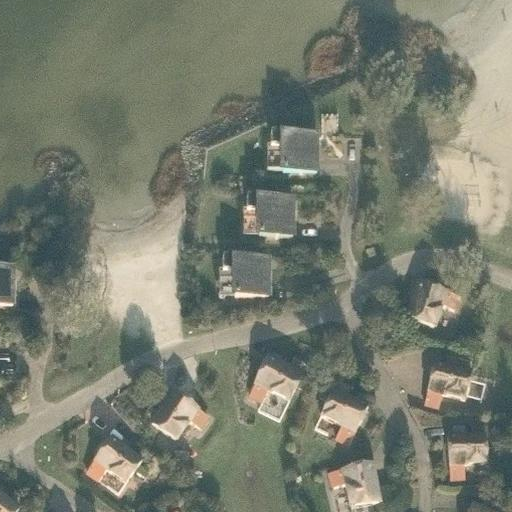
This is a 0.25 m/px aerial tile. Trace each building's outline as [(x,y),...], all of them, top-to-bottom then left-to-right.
[(299,136),(271,136),(271,151),(282,151),(282,177),(316,177),(316,140),(299,140),(299,136)] [(275,200),(247,200),(247,215),(258,215),(258,242),(292,242),(292,204),(275,204),(275,200)] [(268,302),(268,264),(251,264),(251,260),(223,261),(223,276),(234,276),(234,302),(268,302)] [(0,310),(12,310),(12,273),(0,272),(0,310)] [(400,305),(391,329),(404,333),(407,323),(433,332),(441,311),(454,315),(459,301),(419,287),(412,309),(400,305)] [(289,405),(301,379),(310,384),(316,372),(294,362),(288,373),(267,363),(249,400),(263,407),(269,394),(289,405)] [(439,412),(442,399),(464,405),(471,377),(474,365),(460,362),(457,374),(434,368),(424,409),(439,412)] [(481,380),(484,368),(474,365),(471,377),(481,380)] [(324,391),(333,395),(321,420),(342,430),(336,443),(349,449),(367,412),(346,401),(352,390),(330,379),(324,391)] [(475,380),(472,394),(485,397),(488,383),(475,380)] [(150,409),(136,429),(146,436),(152,428),(175,444),(188,425),(199,433),(208,420),(173,397),(160,416),(150,409)] [(470,441),(447,442),(450,484),(464,483),(463,469),(487,467),(485,439),(495,439),(494,426),(469,428),(470,441)] [(111,443),(87,477),(99,485),(107,474),(126,487),(142,464),(150,470),(157,460),(137,446),(130,456),(111,443)] [(346,489),(352,511),(379,506),(380,511),(393,511),(388,489),(376,491),(370,469),(330,478),(333,492),(346,489)] [(0,499),(0,511),(31,511),(35,508),(14,494),(7,504),(0,499)] [(480,511),(495,511),(498,506),(484,501),(480,511)]
